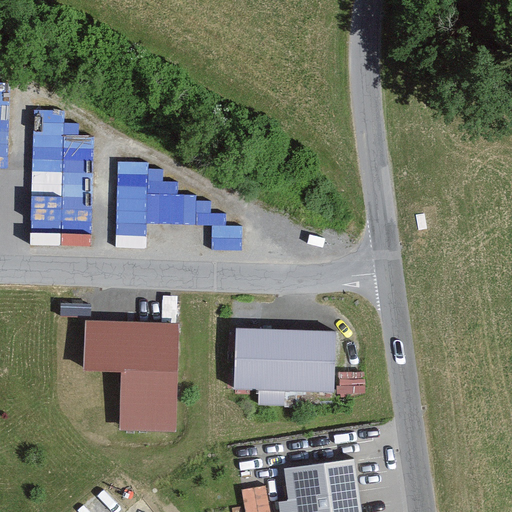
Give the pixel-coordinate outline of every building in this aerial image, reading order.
[(90,245),(94,134),(79,134),(80,121),(65,121),(65,109),(35,108),(30,243),(90,245)] [(118,159),(116,245),(147,246),(148,220),(213,222),(213,245),(240,245),(240,219),(211,219),(212,195),(177,194),(177,180),(148,179),(149,160),(118,159)] [(177,325),(87,322),(86,369),(124,370),(122,428),(174,429),(177,325)] [(334,335),(239,331),(237,385),(332,388),(334,335)] [(360,511),(354,461),(286,470),(291,511),(360,511)] [(244,487),(248,511),(270,511),(272,511),(267,484),(244,487)]
